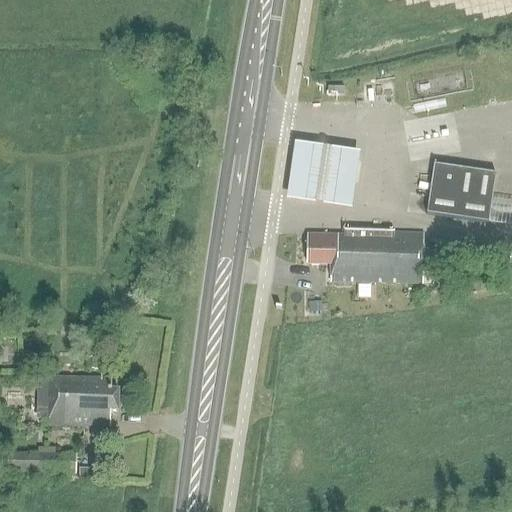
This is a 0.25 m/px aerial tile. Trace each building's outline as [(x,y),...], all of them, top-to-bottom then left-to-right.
[(359,152),(293,141),(285,199),(351,209),(359,152)] [(487,223),(494,174),(432,165),(425,214),(487,223)] [(342,230),(342,236),(307,234),(305,265),(329,265),(328,282),(420,286),(422,235),(393,234),(393,232),(342,230)] [(320,304),(308,304),(308,313),(321,313),(320,304)] [(97,359),(86,358),(85,370),(96,371),(97,359)] [(118,411),(118,391),(111,391),(111,380),(49,379),(49,426),(111,427),(111,411),(118,411)] [(77,474),(77,456),(55,456),(55,449),(38,449),(38,456),(9,456),(9,474),(77,474)]
